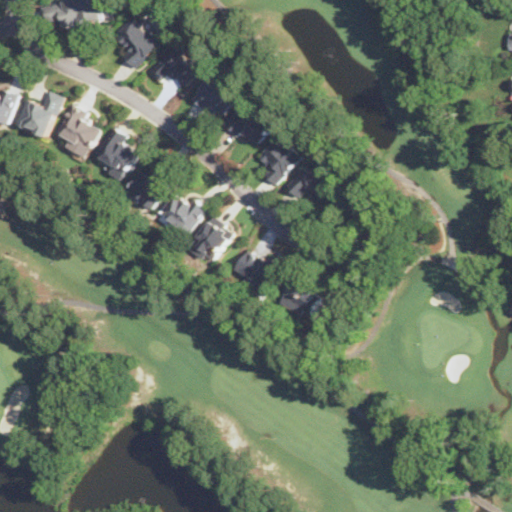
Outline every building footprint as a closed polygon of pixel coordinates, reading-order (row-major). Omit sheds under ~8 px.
[(114,15),(110,0),(62,0),(49,3),(53,19),(62,17),(64,27),(114,15)] [(163,47),(158,39),(164,35),(149,9),(118,27),(132,50),(129,52),(136,64),(163,47)] [(189,84),(206,66),(180,41),(153,70),(163,80),(173,69),(189,84)] [(214,72),(196,94),(223,116),(241,95),(214,72)] [(0,118),(13,122),(22,92),(6,87),(4,93),(0,91),(0,118)] [(67,94),(52,88),(47,102),(30,96),(21,123),(53,134),(67,94)] [(262,142),(278,122),(248,98),(229,123),(241,133),(245,128),(262,142)] [(62,129),(74,136),(70,144),(91,155),(105,126),(88,117),(92,109),(76,101),(62,129)] [(119,164),(115,170),(126,178),(144,151),(127,140),(132,133),(118,124),(100,151),(119,164)] [(278,182),(306,155),(285,132),(262,153),(275,168),(270,173),(278,182)] [(303,196),(311,188),(320,198),(341,178),(318,155),(290,183),(303,196)] [(157,205),(177,176),(164,167),(156,178),(145,170),(133,188),(157,205)] [(198,196),(195,201),(179,190),(162,214),(191,235),(212,206),(198,196)] [(201,234),(205,237),(198,247),(216,260),(237,231),(215,215),(201,234)] [(284,265),(251,247),(239,268),(272,286),(284,265)] [(286,295),(313,313),(325,296),(297,277),(286,295)]
